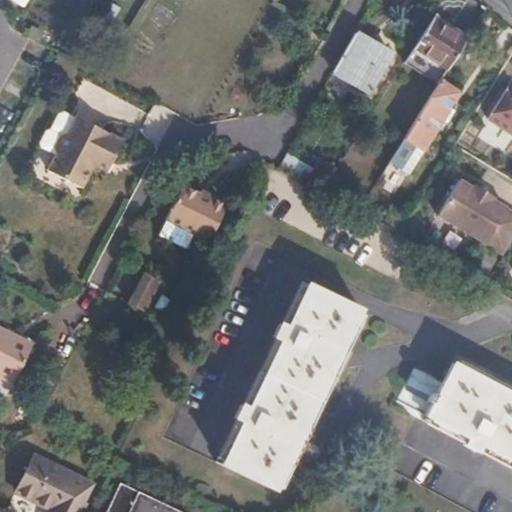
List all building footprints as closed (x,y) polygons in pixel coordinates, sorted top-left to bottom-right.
[(468,39),(433,15),(412,50),(447,71),(468,39)] [(390,53),(354,32),(332,71),(368,91),(390,53)] [(441,81),(406,136),(422,147),(459,92),(441,81)] [(511,136),(511,87),(508,85),(486,120),(511,136)] [(66,136),(74,119),(63,113),(56,115),(49,130),(44,131),(36,145),(37,148),(54,159),(49,152),(58,136),(66,136)] [(121,142),(74,119),(66,136),(58,136),(49,152),(54,159),(46,174),(80,191),(93,169),(103,175),(121,142)] [(358,211),(377,221),(397,189),(380,177),(358,211)] [(504,254),(511,240),(511,209),(493,199),(495,197),(475,185),(474,187),(460,179),(439,215),(504,254)] [(172,224),(193,186),(182,180),(162,218),(172,224)] [(223,202),(193,186),(172,224),(203,242),(223,202)] [(32,246),(0,228),(0,248),(25,262),(32,246)] [(359,307),(302,280),(217,459),(274,487),(359,307)] [(128,302),(143,311),(152,293),(138,285),(128,302)] [(0,377),(12,383),(32,342),(0,324),(0,377)] [(511,465),(511,393),(451,362),(420,417),(511,465)] [(77,511),(91,485),(33,455),(16,491),(50,509),(47,511),(77,511)] [(188,511),(120,481),(106,511),(188,511)]
